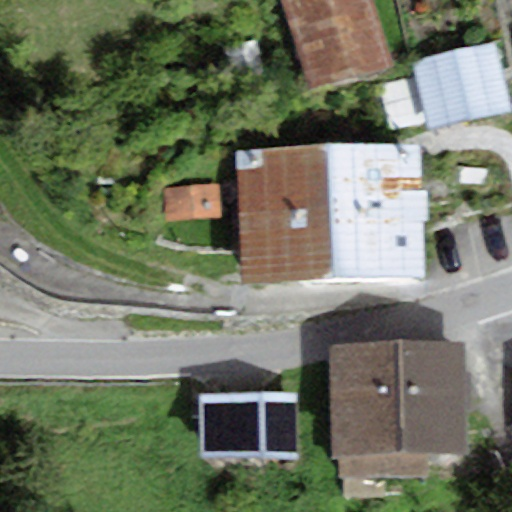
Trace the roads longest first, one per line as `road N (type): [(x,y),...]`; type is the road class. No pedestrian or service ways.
road 1 (unclassified): [(511,291),(316,343),(0,358)]
road 2 (track): [(0,161),(49,227),(125,266),(257,303),(406,298),(443,310)]
